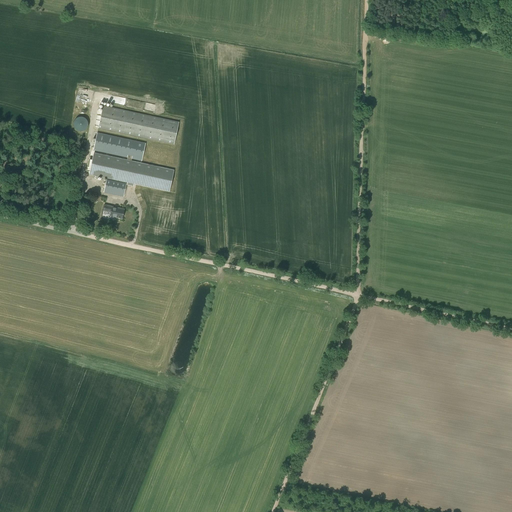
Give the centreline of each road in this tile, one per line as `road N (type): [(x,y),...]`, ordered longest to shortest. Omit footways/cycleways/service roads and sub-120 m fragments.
road 1 (track): [(357,295),(365,0)]
road 2 (track): [(272,511),(357,295)]
road 3 (track): [(131,245),(357,295)]
road 4 (track): [(511,327),(357,295)]
road 5 (unclassified): [(0,216),(131,245)]
